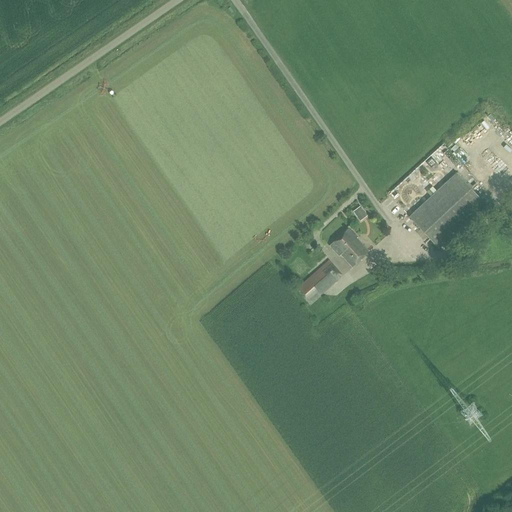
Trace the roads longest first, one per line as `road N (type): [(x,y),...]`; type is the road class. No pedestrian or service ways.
road 1 (unclassified): [(236,0),(380,207)]
road 2 (unclassified): [(0,122),(178,0)]
